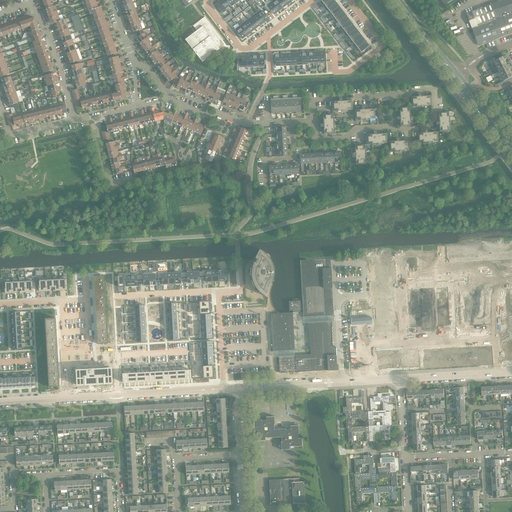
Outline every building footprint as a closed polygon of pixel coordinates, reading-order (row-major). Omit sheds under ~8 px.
[(42,0),(43,3),(42,4),(43,6),(44,6),(45,6),(46,9),(52,7),(52,6),(50,2),(55,0),(42,0)] [(226,0),(220,0),(220,1),(227,10),(226,8),(230,5),(231,7),(232,7),(226,0)] [(276,0),(273,0),(271,2),(278,11),(283,8),(276,0)] [(334,0),(331,0),(323,7),(326,11),(336,3),(334,0)] [(511,0),(502,0),(472,12),(467,14),(472,28),(479,46),(485,44),(485,43),(511,32),(511,0)] [(220,1),(215,4),(223,14),(227,10),(220,1)] [(271,2),(267,5),(274,15),(278,11),(271,2)] [(96,3),(87,6),(89,11),(92,10),(91,10),(98,8),(98,7),(97,4),(96,3)] [(133,3),(122,7),(122,9),(125,8),(126,12),(135,8),(133,3)] [(336,3),(326,11),(327,11),(330,15),(340,7),(336,3)] [(52,7),(46,9),(43,10),(44,12),(46,11),(47,14),(57,11),(55,5),(52,6),(52,7)] [(98,8),(91,10),(92,10),(93,15),(102,12),(103,14),(105,13),(103,9),(102,10),(100,6),(98,7),(98,8)] [(340,7),(330,15),(333,18),(332,19),(333,19),(343,11),(340,7)] [(125,16),(125,17),(137,13),(135,8),(126,12),(127,15),(125,16)] [(261,9),(257,13),(264,22),(268,19),(261,9)] [(46,18),(47,20),(58,16),(57,11),(47,14),(49,17),(46,18)] [(343,11),(333,19),(336,24),(346,16),(343,11)] [(102,12),(93,15),(95,20),(104,17),(103,14),(102,12)] [(137,13),(125,17),(126,19),(128,18),(129,22),(139,18),(137,13)] [(257,13),(252,16),(259,26),(264,22),(257,13)] [(24,18),(19,20),(22,29),(30,26),(32,31),(38,29),(37,26),(38,25),(38,24),(38,23),(37,22),(36,22),(34,17),(30,19),(29,16),(26,17),(27,20),(25,21),(24,18)] [(58,16),(47,20),(48,22),(50,21),(51,24),(54,24),(53,23),(60,21),(58,16)] [(252,16),(248,19),(255,29),(259,26),(252,16)] [(346,16),(336,24),(338,22),(341,26),(339,28),(350,20),(346,16)] [(104,17),(95,20),(97,25),(106,22),(107,24),(108,23),(107,20),(105,20),(104,17)] [(196,31),(185,40),(202,62),(214,53),(218,58),(229,49),(230,46),(226,45),(205,17),(193,26),(196,31)] [(128,26),(129,28),(140,24),(139,18),(129,22),(131,25),(128,26)] [(53,23),(54,24),(54,25),(57,24),(58,28),(67,24),(65,19),(60,21),(53,23)] [(248,19),(244,23),(251,32),(255,29),(248,19)] [(19,20),(14,22),(17,31),(22,29),(19,20)] [(350,20),(339,28),(342,32),(353,24),(350,20)] [(14,22),(9,23),(12,33),(17,31),(14,22)] [(106,22),(97,25),(99,30),(108,27),(107,24),(106,22)] [(9,23),(4,25),(7,34),(12,33),(9,23)] [(244,23),(239,26),(246,36),(251,32),(244,23)] [(56,32),(57,34),(69,29),(67,24),(58,28),(59,31),(56,32)] [(140,24),(129,28),(130,29),(132,29),(133,32),(142,29),(140,24)] [(353,24),(342,32),(346,37),(356,29),(353,24)] [(239,26),(235,29),(242,39),(246,36),(239,26)] [(108,27),(99,30),(100,35),(110,32),(110,34),(112,33),(111,30),(109,30),(108,27)] [(29,32),(31,37),(43,33),(42,31),(40,32),(38,29),(32,31),(29,32)] [(69,29),(57,34),(58,35),(60,35),(61,38),(70,35),(69,29)] [(356,29),(346,37),(346,36),(349,40),(359,33),(356,29)] [(138,37),(134,40),(135,42),(137,40),(139,43),(149,36),(148,34),(146,35),(144,33),(143,31),(137,33),(138,37)] [(110,32),(100,35),(102,40),(111,37),(110,34),(110,32)] [(43,33),(31,37),(33,42),(42,39),(41,36),(43,35),(43,33)] [(359,33),(349,40),(350,41),(351,40),(354,43),(352,45),(363,37),(359,33)] [(60,42),(61,44),(72,40),(70,35),(61,38),(62,41),(60,42)] [(149,36),(139,43),(141,46),(139,48),(141,49),(150,42),(149,39),(151,37),(149,36)] [(111,37),(102,40),(104,46),(113,42),(114,44),(116,43),(114,40),(113,41),(111,37)] [(363,37),(352,45),(355,49),(366,41),(363,37)] [(42,39),(33,42),(35,47),(46,43),(46,41),(43,42),(42,39)] [(72,40),(61,44),(61,46),(64,45),(65,48),(74,45),(72,40)] [(366,41),(355,49),(356,50),(358,48),(361,52),(369,46),(366,41)] [(113,42),(104,46),(106,51),(115,47),(114,44),(113,42)] [(150,42),(141,49),(142,51),(144,49),(146,52),(156,44),(154,42),(152,44),(150,42)] [(46,43),(35,47),(37,52),(46,49),(44,46),(47,45),(46,43)] [(156,44),(146,52),(148,55),(146,56),(147,58),(157,50),(155,48),(157,46),(156,44)] [(64,52),(64,54),(76,50),(74,45),(65,48),(66,51),(64,52)] [(115,47),(106,51),(108,56),(117,53),(115,47)] [(46,49),(37,52),(38,58),(50,53),(49,52),(47,53),(46,49)] [(76,50),(64,54),(65,56),(67,55),(69,58),(78,55),(76,50)] [(157,50),(147,58),(148,59),(150,58),(153,60),(163,53),(161,51),(159,53),(157,50)] [(50,53),(38,58),(40,63),(49,59),(48,56),(50,55),(50,53)] [(163,53),(153,60),(155,63),(153,65),(154,66),(163,59),(162,56),(164,55),(163,53)] [(78,55),(69,58),(70,61),(67,62),(68,64),(80,60),(78,55)] [(494,61),(497,66),(506,62),(505,59),(508,58),(506,55),(502,57),(494,61)] [(49,59),(40,63),(42,68),(53,64),(53,62),(50,63),(49,59)] [(163,59),(154,66),(155,68),(157,66),(159,69),(169,61),(168,59),(165,61),(163,59)] [(169,61),(159,69),(161,72),(159,73),(160,75),(170,67),(168,65),(171,63),(169,61)] [(506,62),(497,66),(499,71),(510,66),(509,64),(508,65),(506,62)] [(70,70),(70,71),(82,69),(81,63),(71,65),(72,69),(70,70)] [(53,64),(42,68),(44,73),(53,70),(52,66),(54,65),(53,64)] [(510,66),(499,71),(502,76),(511,71),(509,68),(511,67),(510,66)] [(170,67),(160,75),(161,76),(164,75),(166,78),(176,70),(174,68),(172,70),(170,67)] [(8,68),(0,71),(0,76),(0,77),(9,74),(8,68)] [(82,69),(70,71),(71,73),(73,73),(74,76),(83,74),(86,73),(85,68),(82,69)] [(176,70),(166,78),(168,80),(166,82),(167,84),(171,80),(174,83),(178,78),(175,74),(177,72),(176,70)] [(511,73),(511,71),(502,76),(504,81),(506,80),(509,79),(511,77),(511,73)] [(72,80),(73,82),(85,79),(83,74),(74,76),(75,79),(72,80)] [(182,88),(187,76),(185,75),(184,78),(181,77),(180,79),(178,78),(174,83),(177,85),(176,88),(178,89),(179,87),(182,88)] [(0,84),(1,86),(12,82),(10,76),(1,80),(2,83),(0,84)] [(187,76),(182,88),(185,89),(185,92),(186,92),(191,81),(188,80),(189,77),(187,76)] [(58,78),(46,81),(47,86),(57,84),(56,80),(58,80),(58,78)] [(191,81),(186,92),(188,93),(189,91),(192,92),(197,81),(195,80),(194,82),(191,81)] [(197,81),(192,92),(195,94),(194,96),(196,97),(201,85),(198,84),(199,81),(197,81)] [(12,82),(1,86),(1,88),(4,87),(5,90),(14,87),(12,82)] [(117,93),(112,94),(114,101),(117,100),(117,101),(118,101),(120,101),(121,100),(120,99),(125,98),(124,93),(127,93),(125,83),(115,85),(117,93)] [(201,85),(196,97),(198,97),(199,95),(202,96),(207,85),(205,84),(204,86),(201,85)] [(207,85),(202,96),(205,98),(204,100),(206,101),(211,89),(208,88),(209,86),(207,85)] [(4,94),(4,96),(16,92),(14,87),(5,90),(6,93),(4,94)] [(60,88),(49,91),(50,97),(59,94),(58,91),(61,90),(60,88)] [(211,89),(206,101),(208,102),(209,99),(212,100),(217,89),(215,88),(214,91),(211,89)] [(212,100),(215,102),(214,104),(216,105),(218,100),(221,101),(225,92),(222,91),(221,93),(218,92),(219,90),(217,89),(212,100)] [(16,92),(4,96),(5,98),(7,97),(9,100),(18,97),(16,92)] [(106,93),(101,94),(103,103),(107,103),(107,105),(109,105),(106,93)] [(226,93),(223,102),(226,103),(225,106),(227,106),(232,95),(226,93)] [(414,97),(411,97),(412,107),(431,105),(431,96),(423,96),(423,93),(414,94),(414,97)] [(96,95),(90,97),(93,106),(96,105),(97,108),(98,107),(96,95)] [(232,95),(227,106),(229,107),(230,105),(233,106),(237,97),(232,95)] [(18,97),(9,100),(10,103),(7,104),(8,106),(20,102),(18,97)] [(237,97),(233,106),(236,107),(235,110),(237,111),(242,99),(237,97)] [(85,98),(80,99),(80,100),(81,103),(81,106),(82,109),(86,108),(86,110),(88,110),(85,98)] [(335,98),(335,101),(332,102),(333,111),(352,110),(352,100),(344,101),(344,98),(335,98)] [(242,99),(237,111),(239,111),(240,109),(243,110),(247,101),(242,99)] [(59,104),(54,105),(57,115),(60,114),(61,116),(62,116),(59,104)] [(358,110),(355,110),(355,120),(375,119),(374,109),(367,109),(367,106),(358,107),(358,110)] [(409,106),(399,107),(400,114),(397,115),(397,124),(400,124),(401,127),(410,126),(409,106)] [(49,107),(44,108),(46,117),(49,116),(50,119),(52,119),(49,107)] [(378,117),(384,120),(389,117),(388,111),(383,108),(378,111),(378,117)] [(38,109),(33,110),(36,120),(39,119),(40,122),(41,121),(38,109)] [(158,111),(155,112),(153,112),(155,121),(163,119),(171,123),(175,114),(176,114),(177,113),(173,111),(173,113),(169,112),(168,114),(164,112),(159,113),(158,111)] [(448,111),(439,112),(439,119),(436,119),(436,129),(440,129),(440,132),(450,131),(448,111)] [(28,112),(23,113),(25,122),(28,122),(29,124),(31,124),(28,112)] [(13,119),(14,122),(14,125),(18,124),(19,127),(20,126),(17,114),(12,116),(12,117),(13,119)] [(175,114),(171,123),(176,125),(180,116),(176,114),(175,114)] [(333,114),(323,114),(323,122),(320,122),(321,131),(324,131),(324,134),(334,133),(333,114)] [(183,117),(180,116),(176,125),(181,127),(185,118),(186,119),(187,117),(183,115),(183,117)] [(185,118),(181,127),(186,129),(190,120),(186,119),(185,118)] [(193,121),(190,120),(186,129),(191,131),(195,122),(196,123),(197,121),(193,120),(193,121)] [(116,121),(113,122),(111,122),(113,132),(114,134),(119,133),(118,130),(116,121)] [(195,122),(191,131),(196,133),(199,124),(196,123),(195,122)] [(199,124),(196,133),(201,135),(206,123),(204,122),(203,125),(199,124)] [(237,130),(237,131),(246,135),(248,130),(239,126),(237,130)] [(237,130),(236,129),(234,132),(236,133),(235,136),(244,140),(246,135),(237,131),(237,130)] [(421,133),(418,133),(418,143),(438,142),(437,132),(430,132),(430,129),(420,130),(421,133)] [(370,134),(366,135),(367,144),(387,143),(386,134),(379,134),(378,131),(369,131),(370,134)] [(213,133),(211,138),(219,142),(221,139),(223,140),(224,138),(213,133)] [(235,136),(233,140),(233,141),(241,145),(244,140),(235,136)] [(211,138),(208,143),(220,148),(220,146),(218,145),(219,142),(211,138)] [(392,141),(389,141),(390,151),(409,150),(409,140),(401,141),(401,138),(392,138),(392,141)] [(233,140),(232,139),(230,142),(232,143),(230,146),(239,150),(241,145),(233,141),(233,140)] [(208,143),(206,148),(215,152),(217,149),(219,150),(220,148),(208,143)] [(352,151),(352,152),(352,153),(353,153),(353,155),(352,155),(352,162),(356,162),(356,165),(366,164),(364,144),(355,145),(355,147),(352,148),(352,151)] [(106,153),(106,154),(118,152),(117,149),(120,148),(119,146),(107,149),(108,152),(106,153)] [(229,150),(228,151),(237,155),(239,150),(230,146),(229,150)] [(206,148),(204,153),(216,158),(216,156),(214,155),(215,152),(206,148)] [(229,150),(227,149),(226,152),(228,153),(226,157),(235,160),(237,155),(228,151),(229,150)] [(216,158),(204,153),(202,158),(211,162),(213,159),(215,160),(216,158)] [(160,154),(157,154),(160,166),(164,166),(164,168),(166,168),(167,171),(167,170),(163,156),(161,156),(160,154)] [(164,156),(163,156),(167,170),(169,170),(168,168),(172,167),(169,154),(166,155),(167,158),(164,159),(164,156)] [(171,154),(169,154),(172,167),(175,166),(176,168),(178,168),(175,156),(172,157),(171,154)] [(108,163),(109,165),(120,162),(120,159),(123,158),(122,156),(110,159),(111,162),(108,163)] [(147,157),(150,169),(153,168),(154,171),(156,170),(153,158),(150,159),(149,156),(147,157)] [(139,159),(137,159),(139,172),(143,171),(143,173),(145,173),(142,161),(140,162),(139,159)] [(125,167),(112,170),(113,173),(111,174),(111,176),(123,173),(122,170),(125,169),(125,167)] [(251,266),(251,268),(250,268),(252,269),(252,274),(250,274),(250,276),(250,277),(250,278),(251,280),(251,281),(252,282),(252,283),(252,284),(253,285),(254,286),(254,288),(256,289),(257,291),(258,291),(259,292),(260,294),(261,294),(262,295),(263,295),(264,296),(268,287),(267,287),(269,283),(271,284),(271,282),(272,281),(272,280),(273,279),(273,277),(273,276),(273,275),(274,274),(274,273),(274,272),(274,271),(274,270),(273,269),(273,268),(273,267),(273,266),(273,265),(272,264),(272,262),(271,261),(271,260),(270,259),(269,257),(268,256),(267,255),(266,254),(265,253),(263,252),(262,251),(261,250),(260,250),(260,249),(255,258),(256,259),(254,262),(253,262),(252,263),(251,265),(251,266)] [(500,253),(497,253),(497,260),(500,260),(501,265),(507,265),(506,251),(500,252),(500,253)] [(487,252),(478,253),(479,261),(482,261),(482,266),(488,266),(487,252)] [(493,252),(487,252),(488,266),(494,266),(494,260),(497,260),(497,253),(493,253),(493,252)] [(478,253),(469,254),(470,267),(475,267),(476,267),(475,261),(479,261),(478,253)] [(388,254),(374,255),(375,267),(376,278),(375,279),(376,290),(391,290),(390,271),(389,271),(389,267),(390,267),(390,259),(388,259),(388,254)] [(456,254),(450,255),(451,268),(457,268),(457,262),(460,262),(460,256),(456,257),(456,254)] [(463,256),(460,256),(460,262),(463,262),(464,267),(465,267),(465,268),(469,267),(470,267),(469,254),(469,255),(463,255),(463,256)] [(445,257),(441,258),(442,263),(445,263),(445,268),(451,268),(450,255),(444,255),(445,257)] [(425,256),(415,257),(416,264),(419,264),(420,270),(426,269),(425,256)] [(432,256),(433,269),(439,269),(438,263),(442,263),(441,258),(432,258),(432,256)] [(325,259),(300,260),(303,311),(303,317),(314,317),(334,316),(331,259),(325,259)] [(212,270),(202,270),(202,271),(202,277),(205,277),(206,277),(206,282),(212,282),(212,271),(212,270)] [(224,270),(218,270),(219,281),(225,281),(225,275),(228,275),(228,270),(224,270)] [(158,271),(149,272),(150,285),(155,285),(155,279),(156,279),(159,279),(158,271)] [(168,271),(158,271),(159,279),(161,279),(162,279),(162,285),(168,284),(168,273),(168,271)] [(199,271),(193,272),(193,283),(199,282),(199,277),(202,277),(202,271),(199,271)] [(143,274),(140,275),(140,280),(143,280),(144,286),(150,285),(149,272),(143,272),(143,274)] [(181,272),(174,273),(175,284),(181,283),(181,278),(184,278),(184,272),(181,272)] [(187,272),(184,272),(184,278),(187,278),(188,283),(193,283),(193,272),(187,272)] [(118,276),(114,276),(114,281),(118,281),(118,287),(125,287),(124,273),(117,274),(118,276)] [(131,273),(130,273),(131,286),(137,286),(137,280),(140,280),(140,275),(136,275),(136,274),(131,274),(131,273)] [(100,275),(100,276),(93,276),(97,344),(108,343),(104,275),(101,275),(100,275)] [(391,290),(376,290),(377,302),(378,313),(377,314),(378,321),(379,321),(379,326),(392,325),(392,320),(393,320),(393,313),(392,313),(391,308),(392,308),(391,290)] [(301,310),(300,301),(289,301),(289,311),(301,310)] [(293,313),(270,314),(272,346),(272,351),(273,352),(289,351),(295,350),(294,334),(294,328),(293,318),(293,313)] [(53,386),(59,386),(56,318),(45,319),(49,387),(52,387),(53,387),(53,386)] [(332,327),(332,321),(314,322),(308,322),(308,328),(309,328),(311,354),(278,356),(279,373),(337,370),(335,346),(333,347),(331,327),(332,327)] [(385,354),(378,354),(379,367),(386,366),(386,368),(393,367),(393,366),(398,366),(398,367),(418,366),(417,350),(403,351),(392,352),(385,352),(385,354)] [(492,351),(482,352),(483,362),(492,362),(492,351)] [(473,352),(463,353),(463,363),(473,363),(473,352)] [(482,352),(473,352),(473,363),(483,362),(482,352)] [(453,353),(443,354),(444,364),(454,364),(453,353)] [(463,353),(453,353),(454,364),(463,363),(463,353)] [(443,354),(434,355),(434,365),(444,364),(443,354)] [(434,355),(424,355),(425,365),(434,365),(434,355)] [(81,371),(76,371),(77,384),(78,384),(82,383),(82,385),(89,385),(89,384),(94,383),(94,384),(112,383),(111,368),(99,368),(99,369),(88,370),(88,369),(81,370),(81,371)] [(27,378),(25,378),(25,388),(35,388),(35,387),(35,377),(32,377),(27,378)] [(7,379),(6,379),(6,389),(16,389),(15,378),(13,378),(7,379)] [(17,378),(15,378),(16,389),(25,388),(25,378),(23,378),(17,378)] [(374,398),(370,398),(371,410),(376,410),(375,402),(383,402),(384,411),(391,410),(392,410),(392,404),(389,405),(388,396),(389,396),(374,397),(374,398)] [(347,407),(343,407),(344,413),(347,412),(347,413),(345,413),(353,413),(352,412),(352,403),(361,403),(361,404),(365,404),(364,397),(361,397),(347,398),(346,398),(347,407)] [(373,411),(368,412),(369,419),(374,419),(373,417),(385,416),(386,425),(391,425),(390,411),(391,410),(384,411),(373,411)] [(353,413),(345,413),(346,413),(347,427),(352,427),(351,418),(365,417),(365,419),(369,419),(368,412),(361,412),(352,412),(353,413)] [(262,420),(253,420),(254,428),(256,428),(257,441),(265,441),(265,438),(281,437),(282,442),(281,442),(281,450),(290,450),(289,446),(294,446),(294,447),(302,446),(302,438),(298,438),(298,434),(299,434),(298,425),(290,426),(290,428),(283,429),(274,429),(274,424),(275,424),(274,416),(266,417),(266,420),(262,420)] [(352,427),(347,427),(348,427),(349,442),(354,442),(354,432),(366,432),(366,442),(373,441),(373,431),(385,430),(385,440),(391,439),(390,425),(391,425),(386,425),(369,426),(352,427)] [(354,474),(361,474),(360,465),(369,464),(369,466),(373,465),(373,458),(369,458),(369,455),(363,455),(363,459),(355,460),(355,459),(355,474),(354,474)] [(390,463),(391,472),(397,472),(396,472),(395,457),(380,458),(381,460),(377,460),(378,467),(381,467),(381,463),(390,463)] [(361,474),(354,474),(355,474),(356,489),(361,488),(361,479),(373,478),(373,482),(376,481),(376,474),(376,468),(373,469),(373,470),(372,473),(369,473),(361,474)] [(478,470),(472,470),(472,479),(478,478),(479,479),(482,479),(481,473),(478,473),(478,470)] [(379,474),(376,474),(376,481),(380,481),(379,478),(392,477),(392,486),(392,487),(397,486),(397,472),(391,472),(382,472),(379,473),(379,474)] [(269,480),(270,505),(285,505),(305,503),(304,482),(300,482),(299,478),(269,480)] [(381,502),(381,492),(392,492),(392,501),(398,501),(397,486),(392,487),(392,486),(377,487),(377,493),(378,493),(378,495),(377,495),(378,503),(381,502)] [(377,495),(378,495),(378,493),(377,493),(377,487),(361,488),(356,489),(357,503),(362,503),(362,494),(374,493),(374,503),(378,503),(377,495)]
